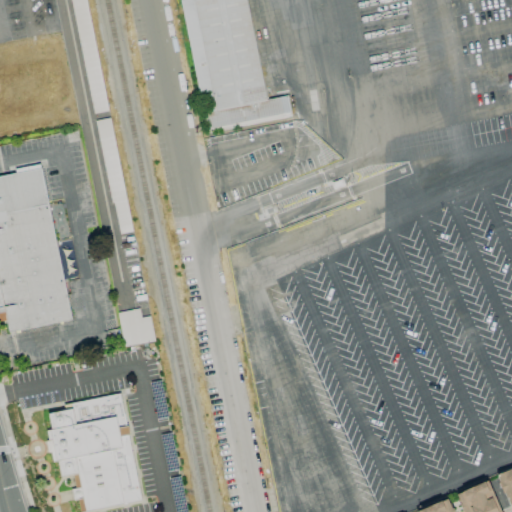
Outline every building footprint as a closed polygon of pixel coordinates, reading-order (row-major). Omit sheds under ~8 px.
[(85,0),(70,0),(91,114),(105,111),(85,0)] [(244,0),(264,100),(286,95),(290,116),(204,133),(178,0),(244,0)] [(111,118),(97,120),(116,234),(130,232),(111,118)] [(8,334),(6,320),(0,320),(0,177),(42,169),(48,202),(56,240),(64,281),(73,321),(8,334)] [(117,311),(121,346),(153,342),(150,316),(140,317),(138,309),(117,311)] [(149,383),(156,419),(167,417),(159,380),(149,383)] [(61,404),(119,392),(141,501),(84,511),(78,511),(71,475),(60,477),(56,461),(51,463),(44,431),(50,430),(46,413),(62,410),(61,404)] [(159,435),(167,471),(177,469),(170,432),(159,435)] [(511,511),(511,467),(497,473),(509,511),(511,511)] [(168,478),(175,511),(185,511),(179,476),(168,478)] [(500,511),(490,481),(458,491),(464,511),(500,511)] [(416,511),(452,511),(447,498),(416,511)]
